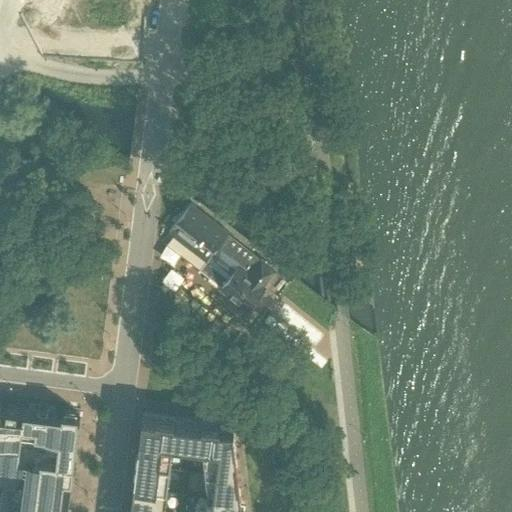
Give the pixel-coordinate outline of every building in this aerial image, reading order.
[(192,201),(170,229),(207,259),(200,268),(221,285),(220,286),(248,308),(265,288),(265,287),(263,286),(275,270),(261,259),(260,258),(260,259),(259,258),(228,233),(229,230),(192,201)] [(0,511),(67,511),(69,502),(74,463),(80,417),(79,417),(78,417),(78,414),(76,413),(77,411),(64,409),(64,412),(62,412),(62,415),(24,410),(23,410),(21,409),(17,409),(17,405),(7,404),(7,408),(5,407),(1,407),(1,403),(0,402),(0,511)] [(143,417),(140,437),(173,442),(189,444),(202,445),(236,449),(233,429),(219,427),(220,424),(202,422),(202,425),(174,421),(174,419),(157,416),(156,419),(143,417)] [(136,451),(135,459),(137,459),(137,460),(170,464),(173,442),(140,437),(138,451),(136,451)] [(236,449),(202,445),(205,469),(238,474),(236,449)] [(135,464),(134,472),(136,472),(134,483),(168,487),(170,464),(137,460),(137,464),(135,464)] [(238,474),(205,469),(208,494),(241,498),(238,474)] [(134,483),(131,508),(163,511),(164,511),(168,487),(134,483)] [(208,494),(205,511),(243,511),(245,501),(241,501),(241,498),(208,494)]
